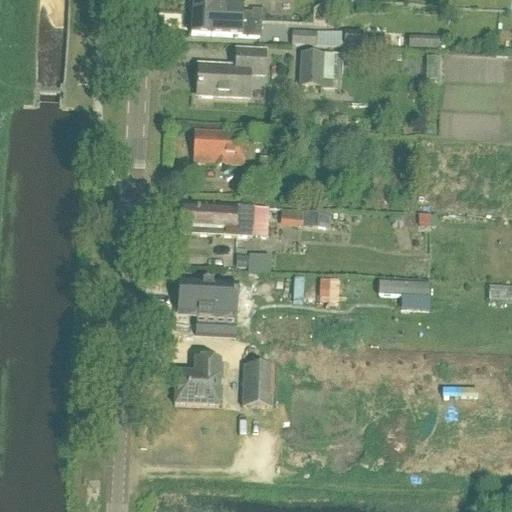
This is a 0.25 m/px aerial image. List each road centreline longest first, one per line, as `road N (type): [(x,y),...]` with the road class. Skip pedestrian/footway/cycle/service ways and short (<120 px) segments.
road 1 (tertiary): [(117,511),(131,200)]
road 2 (tertiary): [(142,0),(131,200)]
